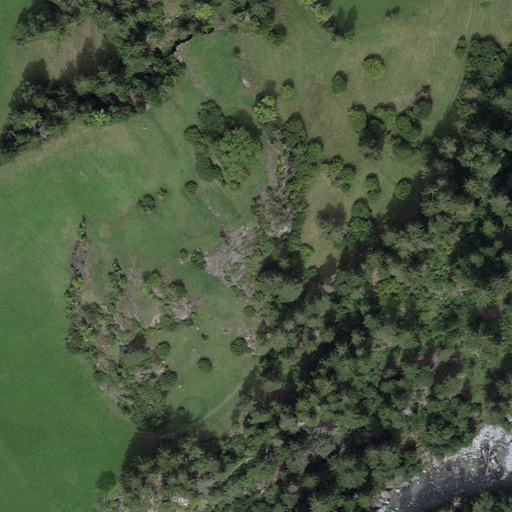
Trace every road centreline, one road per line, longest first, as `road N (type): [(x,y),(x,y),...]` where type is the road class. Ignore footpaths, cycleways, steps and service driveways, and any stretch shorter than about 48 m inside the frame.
road 1 (track): [(175,436),(227,400),(300,305),(405,217)]
road 2 (track): [(405,217),(426,188),(473,0)]
road 3 (track): [(0,363),(117,435),(175,436)]
